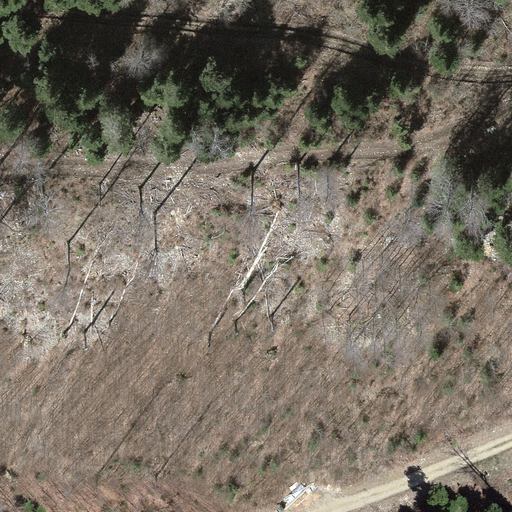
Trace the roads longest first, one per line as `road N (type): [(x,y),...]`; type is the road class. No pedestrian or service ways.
road 1 (track): [(511,74),(417,65),(276,32),(0,13)]
road 2 (track): [(297,511),(511,432)]
